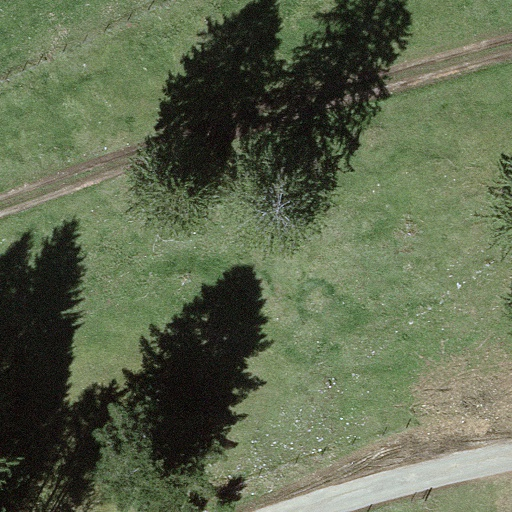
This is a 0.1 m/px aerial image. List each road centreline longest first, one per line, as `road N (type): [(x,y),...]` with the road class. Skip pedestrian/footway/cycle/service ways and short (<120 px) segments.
road 1 (track): [(511,61),(118,168),(0,212)]
road 2 (unclassified): [(511,442),(277,511)]
